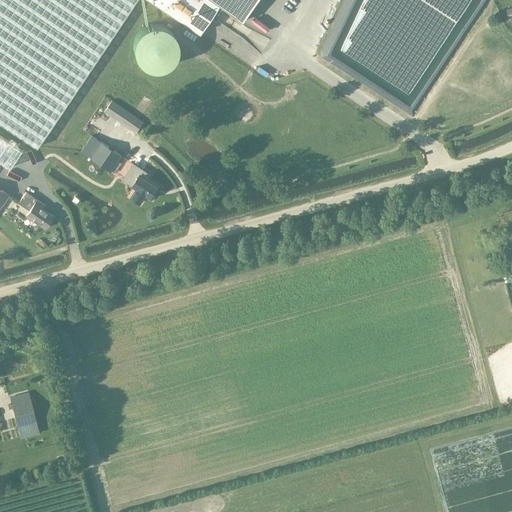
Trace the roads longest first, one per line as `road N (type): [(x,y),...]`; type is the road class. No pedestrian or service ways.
road 1 (unclassified): [(0,293),(511,147)]
road 2 (unknown): [(444,171),(423,141),(311,65)]
